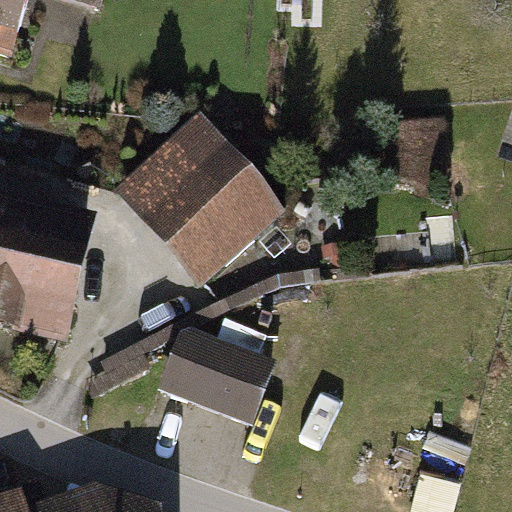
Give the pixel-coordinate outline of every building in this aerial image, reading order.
[(0,0),(0,54),(9,57),(27,0),(66,0),(99,11),(102,0),(0,0)] [(118,194),(203,287),(286,212),(200,118),(118,194)] [(447,134),(446,121),(388,125),(389,138),(447,134)] [(97,219),(0,196),(0,333),(66,349),(97,219)] [(342,245),(323,247),(324,259),(334,258),(335,269),(344,268),(342,245)] [(373,267),(333,271),(334,281),(374,277),(373,267)] [(278,277),(102,364),(107,375),(281,288),(322,282),(321,270),(278,277)] [(158,392),(253,430),(278,365),(196,333),(178,343),(158,392)] [(153,369),(146,356),(86,387),(93,400),(153,369)] [(99,488),(74,496),(78,511),(162,511),(99,488)] [(78,511),(74,496),(24,511),(78,511)] [(20,497),(0,503),(0,511),(24,511),(20,497)]
